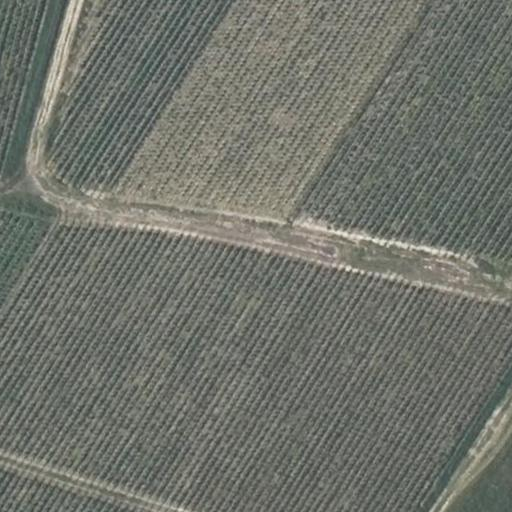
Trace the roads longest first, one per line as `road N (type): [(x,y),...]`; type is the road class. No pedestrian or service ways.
road 1 (track): [(81,0),(31,174),(57,201),(301,244),(511,294)]
road 2 (track): [(511,378),(431,511)]
